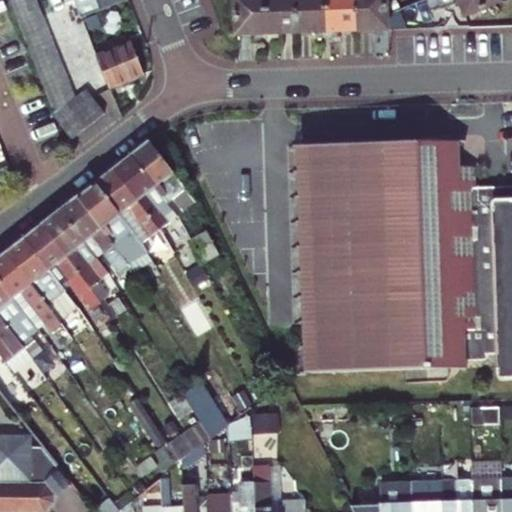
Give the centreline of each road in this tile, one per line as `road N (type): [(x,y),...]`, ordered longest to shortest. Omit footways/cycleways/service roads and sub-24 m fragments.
road 1 (residential): [(186,87),(511,75)]
road 2 (residential): [(186,87),(0,230)]
